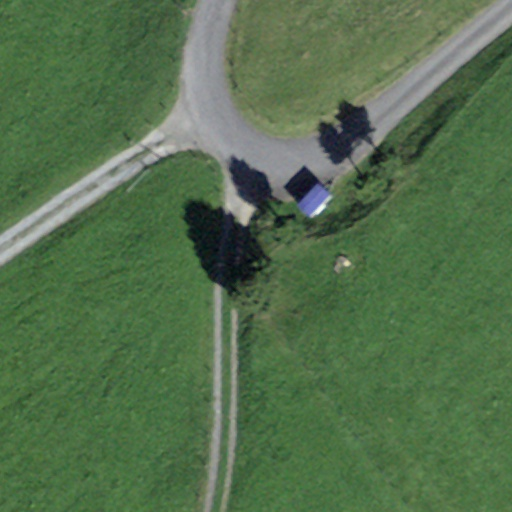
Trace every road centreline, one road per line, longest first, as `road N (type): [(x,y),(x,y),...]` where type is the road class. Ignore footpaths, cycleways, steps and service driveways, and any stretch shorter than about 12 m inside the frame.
road 1 (unclassified): [(511,21),(380,147),(319,171),(257,169),(204,120),(206,50),(226,0)]
road 2 (track): [(220,511),(231,413),(232,260),(257,169)]
road 3 (track): [(0,263),(204,120)]
